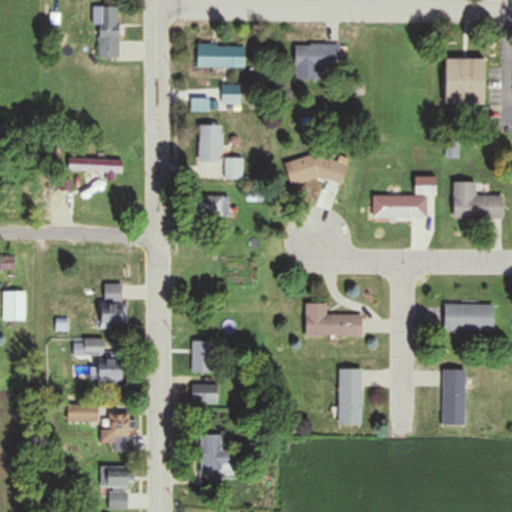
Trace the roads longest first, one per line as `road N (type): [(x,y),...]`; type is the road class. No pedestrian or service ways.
road 1 (residential): [(163,511),(158,0)]
road 2 (residential): [(511,11),(158,9)]
road 3 (residential): [(511,264),(359,261),(321,243)]
road 4 (residential): [(404,264),(402,428)]
road 5 (residential): [(161,238),(0,234)]
